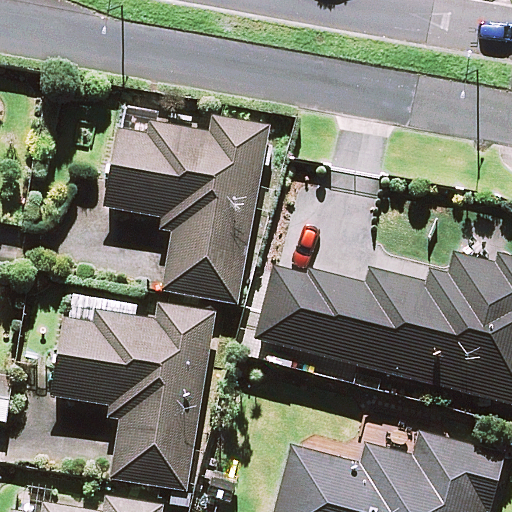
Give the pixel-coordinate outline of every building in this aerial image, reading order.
[(272,132),(216,121),(212,140),(124,124),(108,211),(177,224),(165,294),(239,308),(272,132)] [(511,265),(460,252),(450,293),(372,273),(367,291),(276,267),(257,343),(511,407),(511,265)] [(217,319),(158,309),(156,325),(71,312),(57,400),(125,411),(114,482),(188,494),(217,319)] [(0,371),(0,421),(7,423),(15,373),(0,371)] [(490,511),(505,458),(420,435),(414,460),(368,448),(362,469),(295,451),(278,511),(490,511)] [(164,511),(107,503),(105,511),(59,511),(16,505),(15,511),(164,511)]
